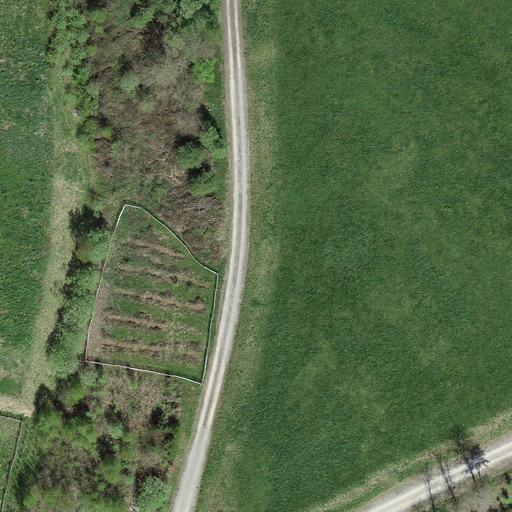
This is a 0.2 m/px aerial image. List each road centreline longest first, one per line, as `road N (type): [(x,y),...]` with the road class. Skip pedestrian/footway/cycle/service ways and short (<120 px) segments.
road 1 (track): [(231,0),(242,225),(185,511)]
road 2 (track): [(385,511),(511,450)]
